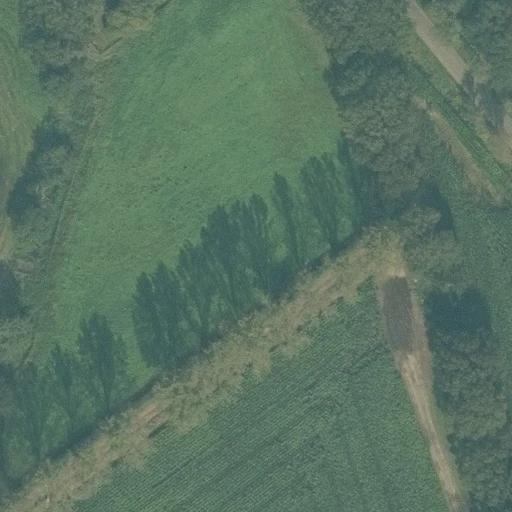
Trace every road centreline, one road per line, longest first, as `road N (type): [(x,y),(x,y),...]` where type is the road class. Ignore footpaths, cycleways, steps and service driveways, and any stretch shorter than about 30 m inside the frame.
road 1 (track): [(8,511),(417,223),(356,16),(375,0)]
road 2 (unclassified): [(511,130),(401,0)]
